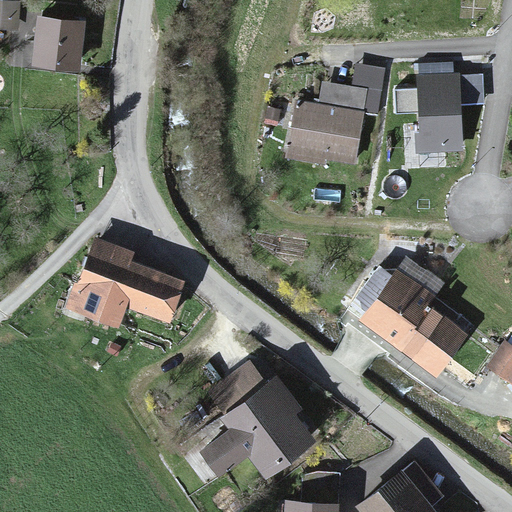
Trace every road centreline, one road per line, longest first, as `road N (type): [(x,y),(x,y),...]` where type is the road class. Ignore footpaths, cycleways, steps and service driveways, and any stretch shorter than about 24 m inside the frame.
road 1 (tertiary): [(141,195),(199,274),(233,304),(511,510)]
road 2 (track): [(479,206),(446,225),(306,215),(260,202),(243,164),(263,64),(294,0)]
road 3 (tertiary): [(140,0),(130,101),(141,195)]
road 4 (residential): [(511,21),(479,206)]
road 5 (unclassified): [(141,195),(0,312)]
